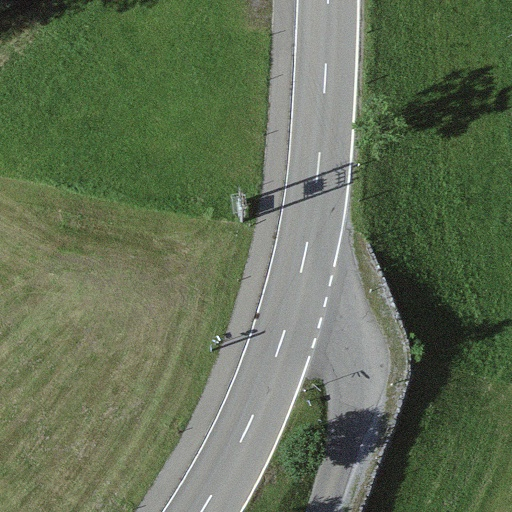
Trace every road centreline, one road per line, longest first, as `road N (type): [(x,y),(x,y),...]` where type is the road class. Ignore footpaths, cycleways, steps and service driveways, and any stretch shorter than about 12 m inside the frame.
road 1 (tertiary): [(327,0),(320,175),(295,306)]
road 2 (unclassified): [(295,306),(341,324),(361,388),(329,511)]
road 3 (tertiary): [(295,306),(248,429),(201,511)]
